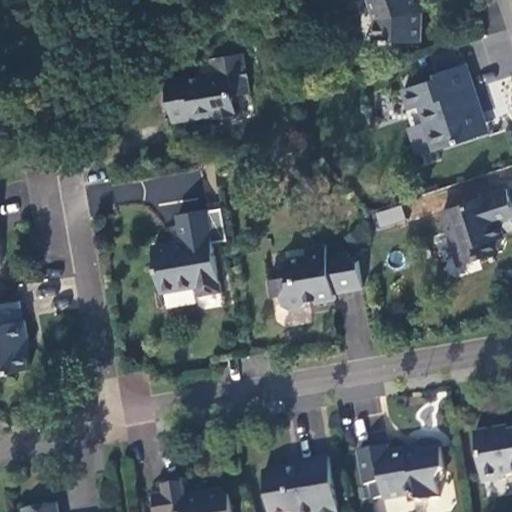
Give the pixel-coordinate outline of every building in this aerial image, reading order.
[(369,0),(378,22),(376,39),(386,40),(386,42),(392,42),(393,40),(420,42),(423,13),(419,12),(420,1),(420,0),(369,0)] [(430,54),(436,73),(461,64),(455,45),(430,54)] [(250,92),(243,53),(210,58),(211,64),(197,66),(198,77),(167,82),(175,121),(196,117),(195,111),(214,108),(216,115),(218,115),(221,118),(234,116),(236,112),(238,111),(235,94),(250,92)] [(484,114),(465,62),(461,64),(436,73),(438,78),(406,88),(411,108),(421,106),(437,151),(482,136),(477,116),(484,114)] [(490,134),(484,114),(477,116),(482,136),(490,134)] [(146,207),(203,201),(200,172),(143,178),(146,207)] [(443,213),(460,265),(499,254),(494,240),(504,236),(503,234),(511,230),(511,204),(507,189),(472,201),(474,205),(464,208),(462,206),(443,213)] [(401,205),(374,212),(378,228),(405,221),(401,205)] [(221,293),(207,211),(178,215),(181,244),(154,249),(161,292),(197,287),(200,296),(221,293)] [(364,288),(358,261),(343,263),(341,251),(327,254),(325,244),(306,247),(307,257),(286,261),(289,275),(268,279),(272,296),(281,295),(284,306),(289,310),(302,307),(308,300),(308,295),(315,294),(316,301),(335,298),(334,294),(364,288)] [(19,302),(0,304),(0,373),(28,369),(23,338),(29,338),(26,320),(23,320),(19,302)] [(511,431),(502,433),(497,429),(477,432),(485,484),(504,481),(510,477),(511,476),(511,431)] [(390,448),(362,453),(368,487),(372,486),(375,501),(386,499),(387,502),(411,497),(414,499),(416,497),(422,502),(442,499),(439,480),(448,472),(443,450),(425,453),(421,450),(411,452),(408,449),(391,452),(390,448)] [(267,473),(273,511),(339,511),(332,458),(302,463),(303,471),(290,473),(290,470),(267,473)] [(234,511),(232,500),(225,491),(205,495),(199,501),(190,503),(187,482),(163,487),(164,494),(155,496),(157,511),(234,511)]
